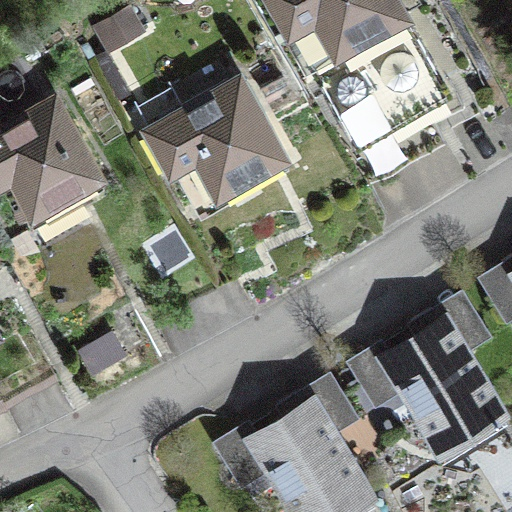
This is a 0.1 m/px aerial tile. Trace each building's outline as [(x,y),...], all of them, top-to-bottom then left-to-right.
[(275,0),(344,118),(370,103),(385,128),(446,92),(393,0),(275,0)] [(140,21),(106,40),(121,65),(155,46),(140,21)] [(150,129),(193,203),(282,152),(239,78),(150,129)] [(0,128),(0,187),(14,212),(31,202),(35,208),(96,172),(53,98),(0,128)] [(385,352),(442,444),(500,408),(443,316),(388,350),(385,352)] [(252,434),(300,511),(331,511),(367,490),(310,398),(252,434)]
